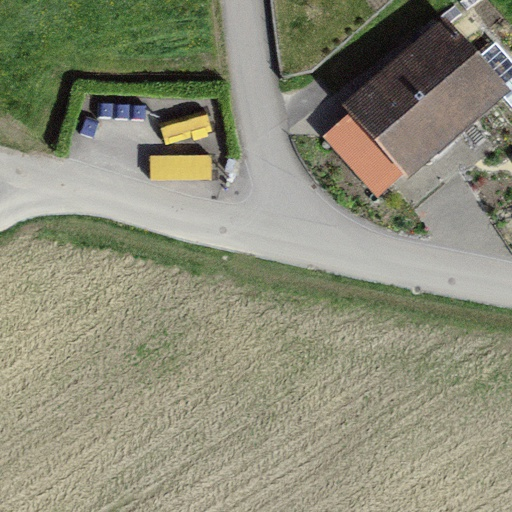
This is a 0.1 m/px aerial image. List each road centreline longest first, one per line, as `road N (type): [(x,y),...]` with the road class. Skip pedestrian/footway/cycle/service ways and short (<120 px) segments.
road 1 (residential): [(308,241),(0,157)]
road 2 (unclassified): [(308,241),(264,151),(245,0)]
road 3 (residential): [(511,281),(308,241)]
